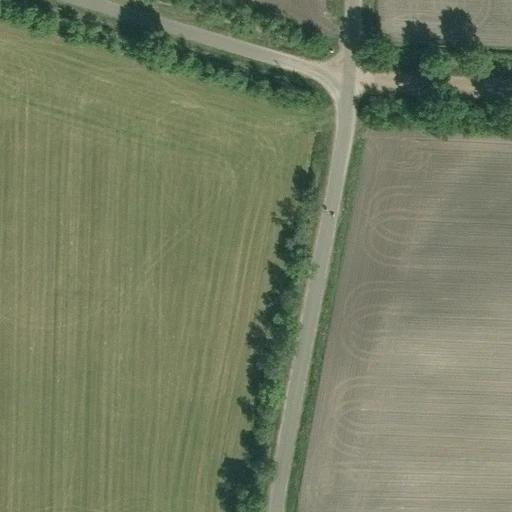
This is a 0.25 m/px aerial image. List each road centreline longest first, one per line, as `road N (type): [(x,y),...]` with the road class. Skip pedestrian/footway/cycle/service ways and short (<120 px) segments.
road 1 (unclassified): [(273,511),(352,79)]
road 2 (unclassified): [(352,79),(107,0)]
road 3 (track): [(352,79),(511,87)]
